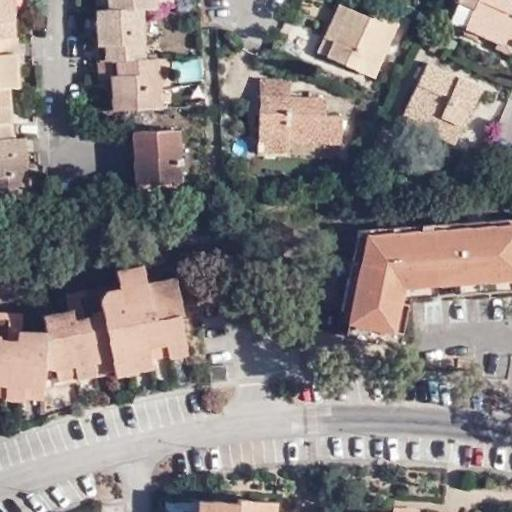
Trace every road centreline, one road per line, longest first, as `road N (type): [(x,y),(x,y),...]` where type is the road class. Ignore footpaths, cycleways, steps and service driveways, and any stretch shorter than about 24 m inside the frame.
road 1 (tertiary): [(511,432),(419,422),(237,428),(140,445),(0,489)]
road 2 (residential): [(56,0),(68,150)]
